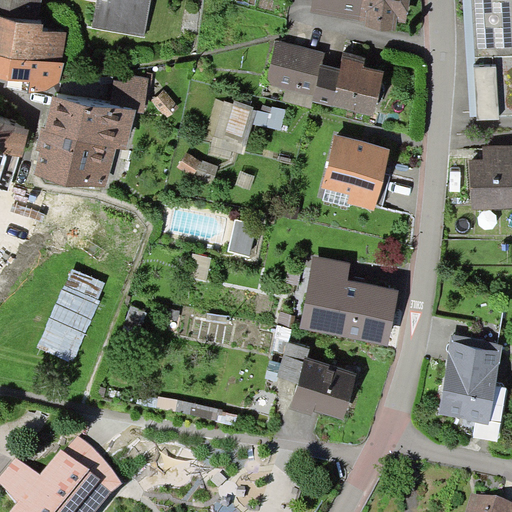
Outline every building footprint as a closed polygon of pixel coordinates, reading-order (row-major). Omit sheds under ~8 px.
[(0,0),(0,13),(33,20),(36,0),(0,0)] [(147,0),(101,0),(99,17),(143,25),(147,0)] [(394,15),(401,16),(402,0),(313,0),(314,2),(365,10),(364,22),(371,23),(392,26),(394,15)] [(511,111),(511,0),(467,0),(470,37),(470,46),(474,114),(511,111)] [(0,50),(58,63),(62,32),(38,27),(39,21),(33,20),(0,13),(0,50)] [(311,95),(370,109),(373,99),(376,100),(379,97),(382,86),(380,83),(376,82),(379,71),(340,62),(338,70),(313,65),(315,56),(278,46),(270,80),(313,91),(311,95)] [(58,63),(0,50),(0,71),(13,74),(11,85),(22,87),(31,87),(44,85),(55,80),(59,63),(58,63)] [(112,88),(110,103),(130,105),(140,107),(144,79),(129,77),(127,90),(112,88)] [(169,102),(161,93),(152,101),(160,111),(169,102)] [(120,143),(130,105),(110,103),(55,95),(47,128),(37,172),(100,184),(112,141),(120,143)] [(232,107),(224,136),(238,140),(246,111),(232,107)] [(0,146),(16,152),(22,125),(0,117),(0,146)] [(396,151),(341,137),(329,183),(385,197),(396,151)] [(468,162),(471,202),(511,199),(511,180),(510,147),(490,149),(491,161),(468,162)] [(184,155),(178,165),(189,172),(195,162),(184,155)] [(237,184),(244,187),(248,177),(240,174),(237,184)] [(0,204),(6,206),(11,188),(0,185),(0,204)] [(294,284),(297,268),(288,266),(285,282),(294,284)] [(302,320),(383,335),(386,320),(391,291),(343,282),(344,276),(320,272),(315,297),(307,295),(302,320)] [(129,306),(124,320),(120,330),(134,336),(143,312),(129,306)] [(289,316),(277,314),(274,326),(286,329),(289,316)] [(173,329),(174,321),(167,320),(165,327),(173,329)] [(292,397),(339,412),(351,374),(304,359),(307,348),(286,341),(290,330),(275,327),(270,350),(283,353),(276,374),(297,380),(292,397)] [(475,366),(448,362),(440,408),(475,414),(472,430),(490,433),(495,430),(502,389),(498,384),(489,383),(494,353),(477,351),(475,366)] [(91,511),(103,498),(116,489),(99,465),(89,454),(71,470),(60,460),(59,460),(38,485),(16,467),(11,473),(10,472),(0,484),(0,489),(17,511),(16,511),(91,511)] [(469,511),(508,511),(472,502),(469,511)]
